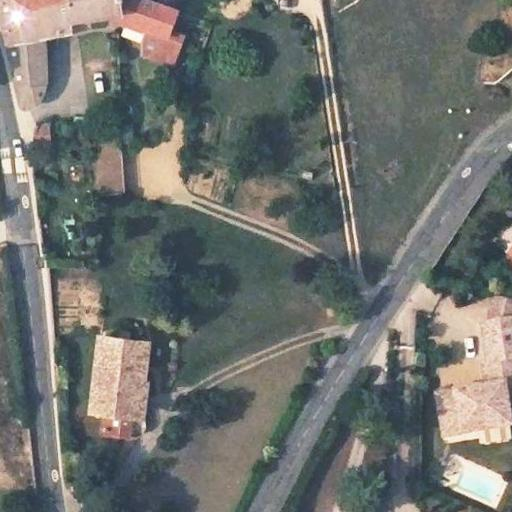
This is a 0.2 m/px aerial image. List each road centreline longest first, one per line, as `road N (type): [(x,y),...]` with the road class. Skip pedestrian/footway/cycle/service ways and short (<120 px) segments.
road 1 (unclassified): [(268,511),(366,331),(467,182),(511,134)]
road 2 (unclassified): [(0,84),(35,313),(54,511)]
